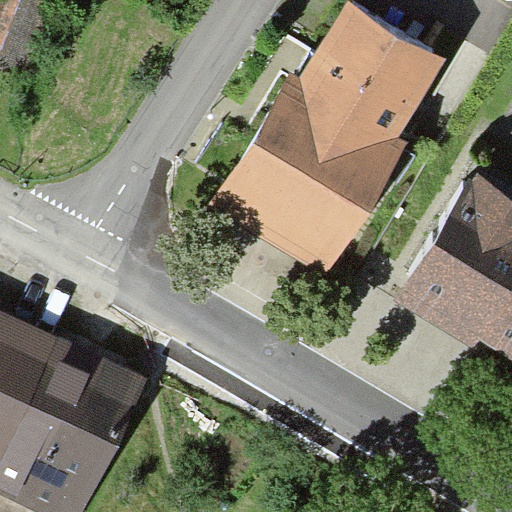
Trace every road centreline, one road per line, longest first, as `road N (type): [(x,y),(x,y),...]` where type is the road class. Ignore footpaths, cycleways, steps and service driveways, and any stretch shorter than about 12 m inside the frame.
road 1 (tertiary): [(511,502),(82,254)]
road 2 (residential): [(82,254),(150,87),(207,0)]
